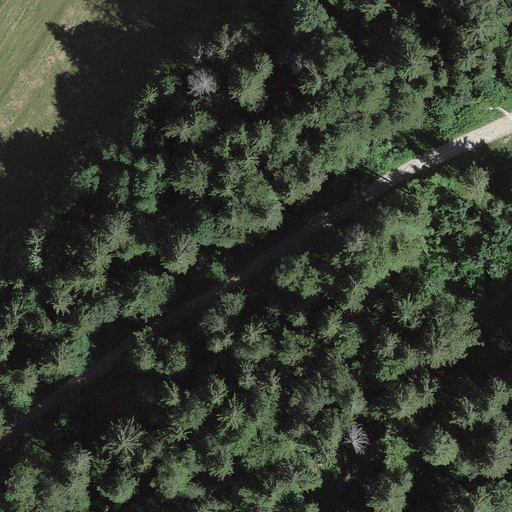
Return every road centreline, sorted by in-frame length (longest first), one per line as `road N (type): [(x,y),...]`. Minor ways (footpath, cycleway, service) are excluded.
road 1 (track): [(0,434),(90,368),(381,188),(511,123)]
road 2 (track): [(326,511),(511,285)]
